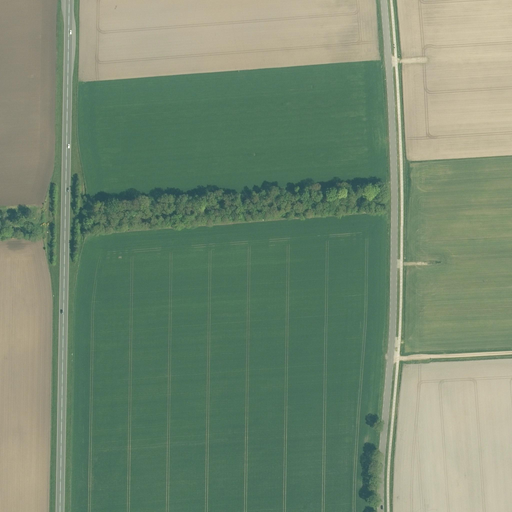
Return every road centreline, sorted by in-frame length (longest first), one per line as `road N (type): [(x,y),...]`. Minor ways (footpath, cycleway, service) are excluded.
road 1 (tertiary): [(381,511),(394,186),(383,0)]
road 2 (trunk): [(60,511),(69,0)]
road 3 (track): [(394,186),(91,213)]
